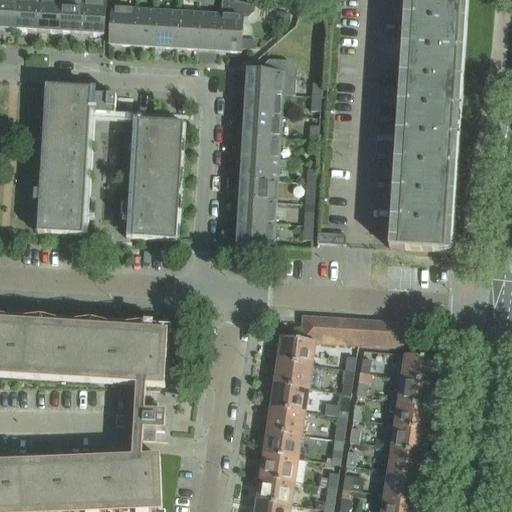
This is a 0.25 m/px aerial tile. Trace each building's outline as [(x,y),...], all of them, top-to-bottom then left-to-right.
[(0,0),(0,32),(17,33),(19,0),(0,0)] [(39,34),(41,0),(19,0),(17,33),(39,34)] [(60,36),(62,0),(41,0),(39,34),(60,36)] [(62,0),(60,36),(82,37),(84,0),(62,0)] [(84,0),(82,37),(105,38),(106,0),(84,0)] [(241,55),(243,19),(248,19),(254,14),(256,7),(224,0),(222,0),(222,17),(221,17),(219,53),(241,55)] [(452,255),(468,0),(405,0),(389,251),(405,252),(452,255)] [(132,48),(135,11),(112,10),(110,47),(132,48)] [(154,50),(156,13),(135,11),(132,48),(154,50)] [(176,51),(178,14),(156,13),(154,50),(176,51)] [(197,52),(199,15),(178,14),(176,51),(197,52)] [(219,53),(221,17),(199,15),(197,52),(219,53)] [(243,41),(242,51),(257,52),(257,42),(243,41)] [(263,68),(263,74),(248,73),(246,95),(283,97),(295,98),(296,76),(296,72),(294,69),(292,66),(288,64),(269,62),(263,68)] [(313,85),(312,99),(322,100),(322,86),(313,85)] [(115,120),(116,116),(117,99),(109,99),(110,93),(47,89),(38,235),(89,239),(89,237),(83,236),(90,117),(96,117),(95,119),(115,120)] [(282,119),(283,97),(246,95),(245,117),(282,119)] [(321,114),(322,100),(312,99),(311,113),(321,114)] [(281,141),(282,119),(245,117),(244,138),(281,141)] [(177,244),(184,126),(134,123),(134,125),(139,125),(132,239),(127,238),(127,241),(177,244)] [(310,128),(310,142),(319,143),(320,129),(310,128)] [(328,130),(322,229),(349,231),(355,132),(328,130)] [(279,162),(281,141),(244,138),(242,160),(279,162)] [(318,157),(319,143),(310,142),(309,157),(318,157)] [(289,162),(279,162),(242,160),(241,181),(278,184),(279,172),(288,173),(289,162)] [(308,171),(307,186),(316,186),(317,172),(308,171)] [(277,205),(278,184),(241,181),(240,203),(277,205)] [(315,200),(316,186),(307,186),(306,200),(315,200)] [(275,227),(277,205),(240,203),(239,225),(275,227)] [(305,214),(304,228),(313,229),(314,215),(305,214)] [(274,249),(275,227),(239,225),(237,247),(274,249)] [(312,243),(313,229),(304,228),(303,243),(312,243)] [(336,247),(337,237),(318,236),(318,246),(336,247)] [(165,390),(169,327),(0,316),(0,374),(146,383),(146,388),(147,388),(148,388),(159,389),(165,390)] [(315,344),(316,320),(304,319),(303,342),(315,344)] [(327,347),(328,321),(316,320),(315,344),(316,344),(316,346),(327,347)] [(339,347),(340,322),(328,321),(327,347),(339,347)] [(351,348),(352,322),(340,322),(339,347),(351,348)] [(363,349),(365,323),(352,322),(351,348),(363,349)] [(375,350),(377,324),(365,323),(363,349),(375,350)] [(387,350),(389,325),(377,324),(375,350),(387,350)] [(399,351),(401,325),(389,325),(387,350),(399,351)] [(412,352),(413,326),(401,325),(399,351),(412,352)] [(424,350),(425,327),(413,326),(412,352),(423,352),(424,350)] [(313,368),(316,346),(316,344),(315,344),(303,342),(283,339),(279,363),(313,368)] [(358,360),(357,360),(348,358),(345,373),(355,375),(358,360)] [(437,387),(440,363),(406,358),(403,381),(437,387)] [(373,363),(363,361),(360,376),(370,378),(373,363)] [(309,391),(313,368),(279,363),(276,386),(309,391)] [(433,410),(437,387),(403,381),(399,404),(399,405),(433,410)] [(354,384),(353,384),(344,382),(342,396),(351,398),(354,384)] [(368,386),(360,384),(359,384),(357,399),(366,400),(368,386)] [(306,415),(309,391),(276,386),(272,410),(306,415)] [(348,421),(351,398),(342,396),(338,420),(348,421)] [(138,403),(135,443),(155,444),(156,433),(165,434),(166,416),(157,415),(158,404),(138,403)] [(430,433),(433,410),(399,405),(399,404),(392,403),(390,413),(398,414),(396,428),(430,433)] [(365,409),(356,408),(355,408),(353,422),(363,424),(365,409)] [(302,438),(306,415),(272,410),(268,433),(302,438)] [(344,445),(348,421),(338,420),(335,443),(344,445)] [(426,457),(430,433),(396,428),(392,451),(426,457)] [(361,432),(352,431),(350,446),(359,447),(361,432)] [(299,461),(302,438),(268,433),(265,456),(299,461)] [(423,480),(426,457),(392,451),(389,475),(423,480)] [(343,453),(342,453),(334,452),(331,466),(341,468),(343,453)] [(365,457),(358,456),(349,454),(346,469),(356,470),(369,472),(365,457)] [(295,485),(299,461),(265,456),(261,480),(295,485)] [(162,511),(160,460),(155,460),(141,460),(141,465),(133,466),(123,466),(0,471),(0,511),(162,511)] [(340,477),(339,477),(330,475),(328,490),(337,491),(340,477)] [(419,503),(423,480),(389,475),(386,498),(419,503)] [(354,479),(345,478),(343,492),(352,493),(354,479)] [(258,503),(292,508),(295,485),(261,480),(258,503)] [(328,490),(324,511),(333,511),(337,491),(328,490)] [(349,511),(352,493),(343,492),(340,511),(349,511)] [(418,511),(419,503),(386,498),(383,511),(418,511)] [(258,503),(256,511),(291,511),(292,508),(258,503)]
